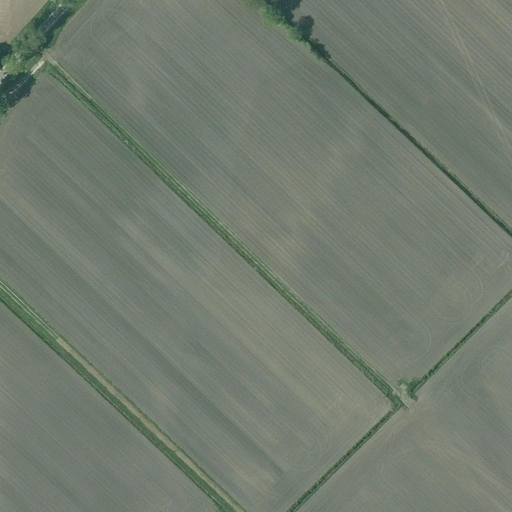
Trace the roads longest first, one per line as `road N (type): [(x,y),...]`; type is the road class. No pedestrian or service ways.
road 1 (track): [(31,41),(411,407)]
road 2 (track): [(0,285),(238,511)]
road 3 (track): [(278,0),(511,220)]
road 4 (track): [(300,511),(408,404)]
road 5 (track): [(511,304),(408,404)]
